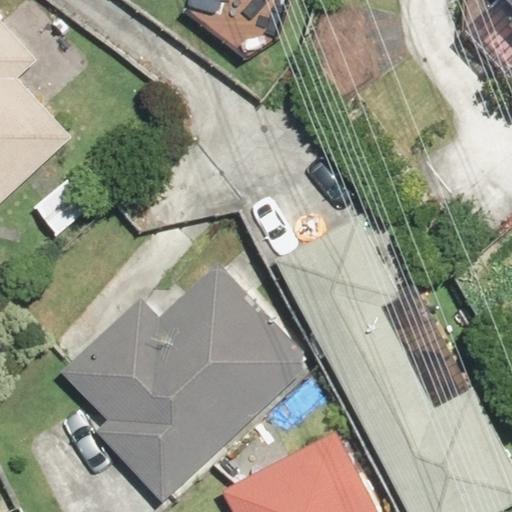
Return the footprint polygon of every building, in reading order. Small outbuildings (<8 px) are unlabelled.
[(0,0),(0,218),(89,134),(34,77),(56,56),(2,0),(0,0)] [(265,0),(191,0),(185,7),(233,54),(276,10),(265,0)] [(85,173),(56,201),(87,234),(116,207),(85,173)] [(362,215),(274,259),(402,511),(492,511),(511,502),(511,455),(474,381),(433,401),(381,297),(398,288),(362,215)] [(487,245),(447,273),(471,307),(511,279),(487,245)] [(136,297),(56,367),(102,420),(92,429),(156,501),(311,364),(215,256),(151,314),(136,297)] [(383,511),(341,427),(218,488),(229,511),(383,511)]
